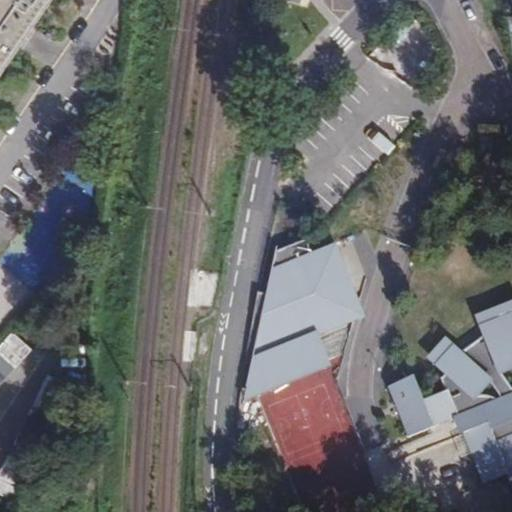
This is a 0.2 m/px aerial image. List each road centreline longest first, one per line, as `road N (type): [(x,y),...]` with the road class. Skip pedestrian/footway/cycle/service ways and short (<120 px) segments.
road 1 (residential): [(218,511),(223,365),(272,108),(376,0)]
road 2 (residential): [(435,0),(494,113),(511,112)]
